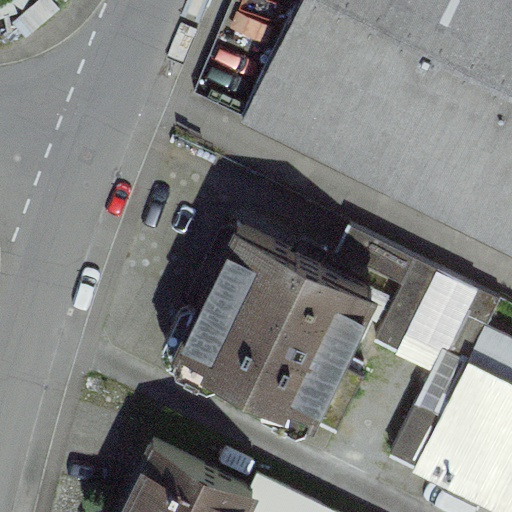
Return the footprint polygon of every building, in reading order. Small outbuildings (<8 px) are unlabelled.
[(511,0),(300,0),(244,114),(511,246),(511,0)] [(340,359),(375,289),(325,264),(326,261),(300,248),(299,251),(240,222),(178,347),(312,414),(340,359)] [(376,334),(405,348),(445,267),(354,222),(340,249),(403,279),(376,334)] [(470,362),(486,330),(503,296),(476,282),(443,349),(470,362)] [(421,463),(511,507),(511,342),(486,330),(470,362),(447,410),(421,463)] [(340,359),(312,414),(341,428),(368,374),(340,359)] [(393,449),(421,463),(447,410),(420,396),(393,449)] [(253,485),(157,437),(119,511),(243,511),(256,486),(253,485)] [(256,486),(243,511),(339,511),(259,473),(253,485),(256,486)]
